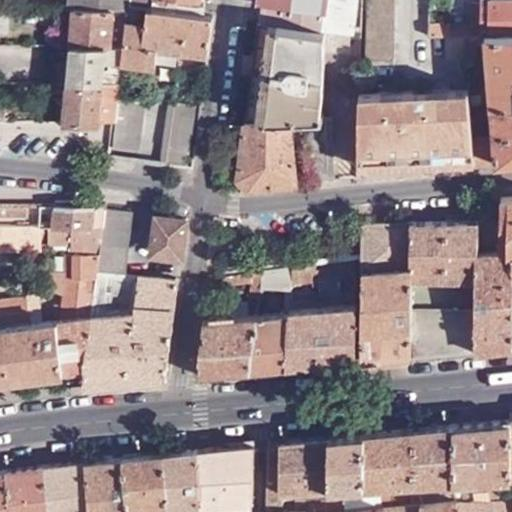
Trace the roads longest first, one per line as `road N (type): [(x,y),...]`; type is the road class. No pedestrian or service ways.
road 1 (residential): [(511,179),(209,201)]
road 2 (primary): [(267,401),(511,379)]
road 3 (residential): [(209,201),(126,183),(0,171)]
road 4 (residential): [(209,201),(186,407)]
road 5 (residential): [(232,0),(209,201)]
road 6 (primary): [(0,431),(186,407)]
